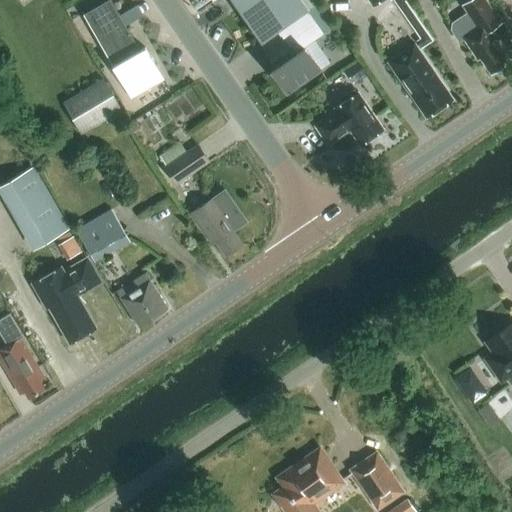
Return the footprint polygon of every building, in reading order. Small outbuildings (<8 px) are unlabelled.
[(146,48),(140,52),(110,0),(107,0),(83,14),(130,98),(163,79),(146,48)] [(300,0),(232,0),(261,42),(259,43),(275,66),(304,47),(323,33),(300,0)] [(500,46),(489,29),(500,22),(485,0),(468,0),(461,6),(465,13),(451,23),(449,31),(458,43),(464,38),(475,55),(477,53),(491,73),(507,63),(497,48),(500,46)] [(426,118),(453,99),(415,43),(388,62),(426,118)] [(275,66),(270,69),(286,92),(320,69),(304,47),(275,66)] [(357,82),(368,75),(358,60),(347,67),(357,82)] [(103,78),(62,103),(81,134),(122,109),(103,78)] [(350,130),(360,145),(383,129),(358,92),(356,93),(354,90),(344,96),(346,100),(335,108),(336,110),(314,124),(328,145),(350,130)] [(163,167),(175,185),(210,161),(198,144),(186,152),(179,142),(159,156),(166,166),(163,167)] [(212,198),(191,213),(211,241),(213,239),(225,255),(242,244),(233,232),(247,222),(231,199),(219,208),(212,198)] [(67,228),(50,199),(18,217),(35,246),(67,228)] [(129,242),(111,209),(75,230),(93,263),(129,242)] [(48,305),(69,342),(95,327),(76,293),(98,280),(86,259),(64,271),(61,266),(31,283),(44,307),(48,305)] [(139,325),(167,307),(147,275),(119,293),(139,325)] [(44,378),(19,337),(23,334),(10,312),(0,317),(0,332),(7,344),(0,347),(0,361),(19,393),(23,390),(27,397),(43,388),(39,381),(44,378)] [(511,322),(485,342),(493,353),(485,358),(501,381),(509,376),(511,380),(511,322)] [(317,511),(311,503),(342,482),(319,449),(278,477),(284,487),(271,496),(278,506),(282,504),(287,511),(317,511)] [(377,510),(405,492),(377,450),(349,469),(377,510)] [(386,511),(416,511),(421,510),(411,495),(385,511),(386,511)]
